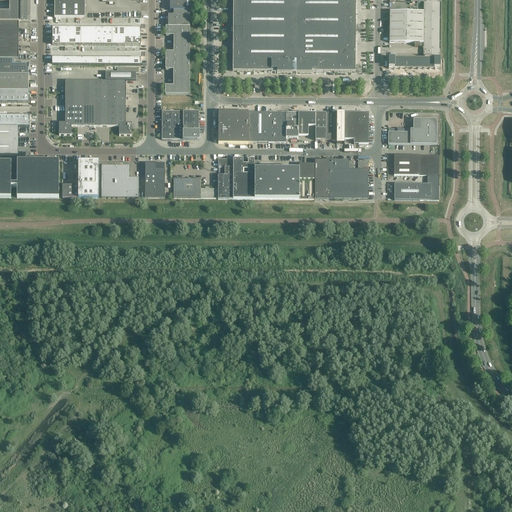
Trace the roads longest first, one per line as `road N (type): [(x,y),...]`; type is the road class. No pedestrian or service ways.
road 1 (unclassified): [(42,0),(41,144),(150,151)]
road 2 (unclassified): [(209,151),(378,153)]
road 3 (unclassified): [(211,75),(378,76)]
road 4 (secondary): [(214,96),(378,102)]
road 5 (unclassified): [(150,151),(151,0)]
road 6 (tertiary): [(511,396),(480,348),(474,272)]
